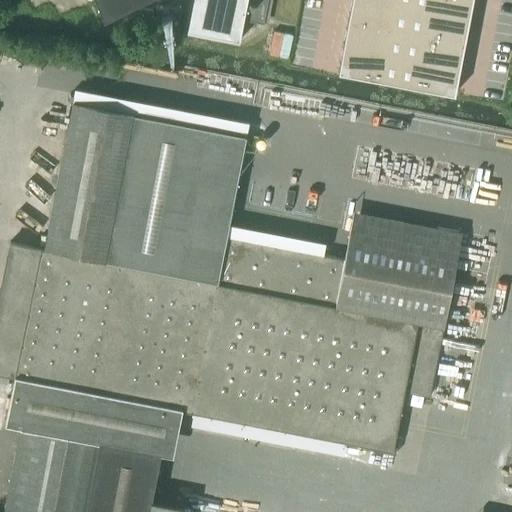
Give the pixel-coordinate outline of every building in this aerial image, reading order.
[(268,0),(95,0),(104,21),(146,0),(192,0),(186,31),(238,41),(243,19),(264,23),(268,0)] [(411,0),(350,0),(337,72),(396,83),(411,0)] [(472,0),(411,0),(396,83),(454,94),(472,0)] [(142,7),(138,27),(150,30),(154,10),(142,7)] [(10,242),(0,291),(0,373),(14,376),(181,408),(346,441),(345,445),(395,454),(399,436),(395,435),(403,392),(429,397),(443,326),(442,326),(461,233),(352,211),(343,258),(227,235),(230,222),(233,208),(193,200),(208,128),(159,118),(132,113),(72,101),(43,248),(10,242)] [(14,376),(5,423),(20,426),(160,453),(172,455),(181,408),(14,376)] [(20,426),(3,511),(183,511),(185,506),(159,501),(151,500),(160,453),(20,426)]
